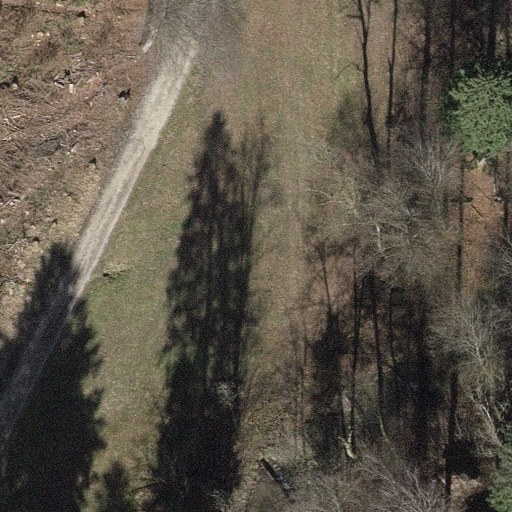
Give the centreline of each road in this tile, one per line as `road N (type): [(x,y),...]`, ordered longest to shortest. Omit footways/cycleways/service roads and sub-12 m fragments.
road 1 (track): [(291,0),(282,405),(332,511)]
road 2 (track): [(209,0),(0,433)]
